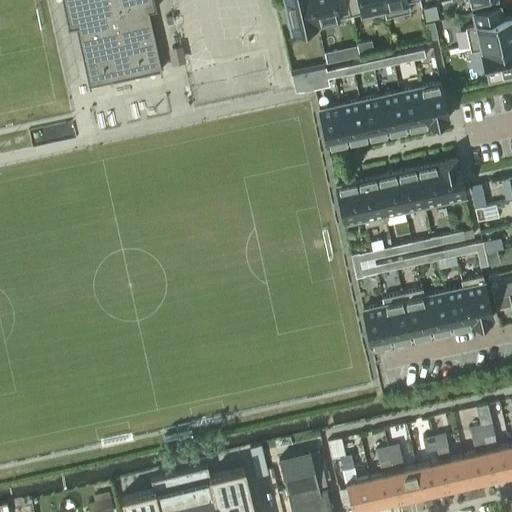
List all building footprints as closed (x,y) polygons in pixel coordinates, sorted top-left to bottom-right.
[(161,70),(148,11),(155,10),(153,0),(61,0),(68,27),(66,27),(67,28),(75,26),(88,84),(159,69),(159,71),(161,70)] [(317,21),(311,0),(283,0),(284,3),(288,18),(290,29),(317,23),(317,21)] [(349,14),(346,0),(311,0),(317,21),(349,14)] [(346,0),(349,14),(383,6),(381,0),(346,0)] [(381,0),(383,6),(385,16),(410,10),(408,2),(417,0),(381,0)] [(279,20),(288,18),(284,3),(276,5),(279,20)] [(424,9),(427,22),(440,19),(437,6),(424,9)] [(470,50),(480,48),(511,39),(511,15),(503,18),(500,6),(472,13),(474,24),(464,26),(470,50)] [(371,38),(356,42),(359,53),(373,49),(371,38)] [(511,39),(480,48),(487,82),(511,76),(511,39)] [(326,62),(341,59),(338,48),(323,51),(326,62)] [(423,48),(411,51),(413,59),(424,56),(423,48)] [(413,59),(411,51),(399,53),(401,61),(413,59)] [(383,57),(371,59),(373,67),(385,65),(383,57)] [(373,67),(371,59),(359,62),(361,70),(373,67)] [(331,68),(333,76),(345,73),(343,66),(331,68)] [(315,80),(317,88),(329,85),(327,77),(315,80)] [(294,91),(295,91),(314,88),(317,88),(315,80),(304,83),(293,86),(294,91)] [(419,86),(427,123),(448,119),(439,81),(419,86)] [(407,128),(427,123),(419,86),(399,90),(407,128)] [(387,132),(407,128),(399,90),(379,95),(387,132)] [(359,99),(367,136),(387,132),(379,95),(359,99)] [(347,141),(367,136),(359,99),(339,103),(347,141)] [(326,145),(347,141),(339,103),(318,108),(326,145)] [(435,162),(444,200),(464,195),(456,158),(435,162)] [(424,204),(444,200),(435,162),(415,167),(424,204)] [(396,171),(404,209),(424,204),(415,167),(396,171)] [(404,209),(396,171),(376,176),(385,220),(386,220),(385,213),(404,209)] [(385,220),(376,176),(356,180),(366,224),(385,220)] [(366,224),(356,180),(335,184),(343,222),(363,218),(364,225),(366,224)] [(472,196),(474,207),(482,206),(479,194),(472,196)] [(485,217),(482,206),(474,207),(477,219),(485,217)] [(463,229),(451,232),(452,240),(464,237),(463,229)] [(452,240),(451,232),(439,235),(441,242),(452,240)] [(423,238),(411,241),(413,249),(424,246),(423,238)] [(488,239),(482,240),(483,244),(485,252),(490,251),(488,239)] [(474,242),(477,254),(485,252),(483,244),(482,240),(474,242)] [(413,249),(411,241),(399,243),(401,251),(413,249)] [(466,243),(454,246),(456,254),(467,251),(466,243)] [(444,257),(456,254),(454,246),(442,249),(444,257)] [(371,249),(373,257),(384,255),(383,247),(371,249)] [(350,253),(353,265),(360,263),(358,251),(350,253)] [(426,252),(414,255),(416,263),(427,260),(426,252)] [(485,252),(477,254),(479,265),(487,264),(485,252)] [(416,263),(414,255),(402,257),(404,265),(416,263)] [(374,264),(376,272),(388,269),(386,261),(374,264)] [(360,263),(353,265),(355,277),(363,275),(360,263)] [(461,279),(471,323),(491,319),(482,274),(461,279)] [(471,323),(461,279),(460,279),(462,286),(443,290),(451,328),(471,323)] [(489,285),(492,297),(501,295),(498,283),(489,285)] [(421,288),(431,332),(451,328),(443,290),(423,294),(422,287),(421,288)] [(411,336),(431,332),(421,288),(401,292),(411,336)] [(383,303),(391,341),(411,336),(401,292),(381,296),(383,303)] [(492,297),(495,309),(510,306),(508,294),(500,296),(500,295),(492,297)] [(370,345),(391,341),(383,303),(362,308),(370,345)] [(491,422),(480,424),(492,476),(511,471),(511,455),(509,442),(497,445),(491,422)] [(475,450),(463,453),(469,481),(492,476),(480,424),(470,427),(475,450)] [(444,432),(434,434),(437,448),(439,459),(439,458),(446,487),(469,481),(463,453),(450,456),(444,432)] [(434,434),(423,436),(426,450),(437,448),(434,434)] [(398,443),(387,445),(390,458),(392,469),(399,497),(422,492),(416,464),(403,467),(401,455),(398,443)] [(387,445),(376,448),(379,460),(380,460),(390,458),(387,445)] [(261,448),(250,450),(256,475),(267,473),(261,448)] [(276,459),(289,511),(331,511),(327,489),(318,491),(318,487),(326,485),(318,449),(309,451),(276,459)] [(343,469),(353,466),(350,454),(340,457),(343,469)] [(383,472),(369,475),(376,503),(399,497),(392,469),(390,458),(380,460),(383,472)] [(439,459),(416,464),(422,492),(446,487),(439,458),(439,459)] [(209,475),(206,464),(149,477),(152,488),(120,495),(123,511),(254,511),(243,466),(209,475)] [(369,475),(345,480),(352,508),(376,503),(369,475)] [(90,511),(113,511),(109,492),(94,495),(95,501),(88,503),(90,511)]
